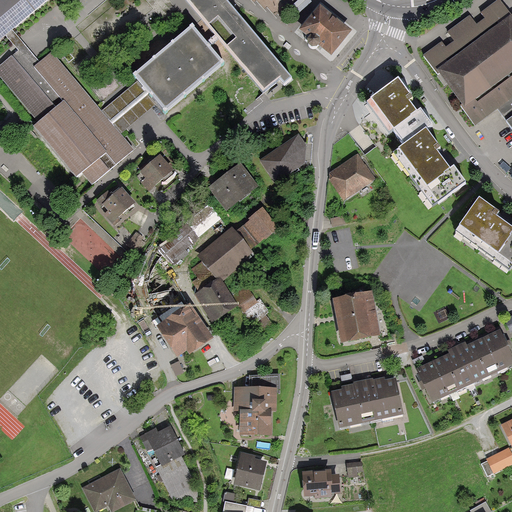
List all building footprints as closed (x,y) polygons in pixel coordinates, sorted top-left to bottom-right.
[(0,0),(0,40),(6,35),(13,30),(47,0),(0,0)] [(189,0),(265,91),(279,79),(284,85),(293,78),(226,0),(189,0)] [(310,0),(299,0),(291,7),(297,14),(312,2),(310,0)] [(425,57),(477,126),(499,110),(511,100),(511,15),(501,0),(425,57)] [(353,32),(322,6),(300,30),(308,37),(306,39),(308,41),(308,44),(312,48),(317,47),(318,46),(332,57),(353,32)] [(193,26),(135,76),(138,80),(158,103),(166,113),(225,64),(193,26)] [(0,75),(39,121),(62,102),(108,153),(82,172),(92,184),(134,150),(120,133),(158,103),(138,80),(101,110),(53,51),(39,61),(13,30),(6,35),(18,49),(0,64),(0,75)] [(408,100),(393,79),(364,100),(398,146),(389,153),(429,207),(461,183),(449,166),(444,170),(431,153),(436,149),(422,131),(429,126),(417,110),(413,113),(404,102),(408,100)] [(511,100),(499,110),(511,127),(511,100)] [(33,126),(76,177),(82,172),(108,153),(62,102),(39,121),(33,126)] [(204,116),(183,134),(195,149),(216,131),(204,116)] [(307,144),(300,134),(259,160),(273,179),(281,180),(305,164),(307,144)] [(140,171),(146,178),(141,182),(149,191),(174,169),(160,154),(140,171)] [(360,155),(333,176),(353,202),(380,181),(360,155)] [(259,186),(240,162),(208,187),(227,211),(259,186)] [(108,190),(96,200),(102,206),(104,204),(108,210),(104,213),(115,225),(121,220),(118,216),(134,202),(121,187),(111,195),(108,190)] [(506,272),(510,266),(511,263),(511,226),(509,231),(488,216),(492,211),(475,199),(451,233),(506,272)] [(210,204),(157,248),(173,266),(189,253),(186,250),(199,238),(198,237),(221,219),(210,204)] [(250,220),(243,225),(258,244),(265,238),(266,239),(280,228),(263,207),(248,218),(250,220)] [(232,227),(198,255),(203,261),(217,279),(220,277),(223,280),(256,255),(251,249),(258,244),(243,225),(236,231),(232,227)] [(137,231),(126,245),(137,253),(145,243),(142,240),(145,237),(137,231)] [(217,279),(203,261),(192,269),(198,277),(192,281),(199,291),(217,279)] [(199,291),(195,294),(212,322),(239,305),(233,296),(223,280),(220,277),(217,279),(199,291)] [(248,286),(233,296),(239,305),(244,312),(258,302),(248,286)] [(373,290),(334,298),(342,343),(382,335),(373,290)] [(190,303),(157,327),(176,358),(188,351),(190,354),(214,337),(190,303)] [(448,353),(418,367),(434,401),(511,365),(511,353),(501,329),(467,344),(466,342),(447,350),(448,353)] [(179,361),(171,365),(176,375),(184,372),(179,361)] [(342,390),(332,392),(340,429),(404,414),(396,378),(385,380),(385,377),(374,379),(374,377),(353,381),(354,384),(342,386),(342,390)] [(277,387),(234,387),(234,411),(240,411),(240,436),(272,436),(272,412),(276,412),(277,387)] [(511,418),(501,425),(511,446),(511,418)] [(156,428),(139,436),(157,470),(158,470),(173,498),(197,486),(181,456),(186,453),(171,425),(158,432),(156,428)] [(487,460),(481,463),(488,477),(511,464),(511,454),(509,448),(486,459),(487,460)] [(255,455),(241,452),(234,484),(260,490),(267,461),(254,459),(255,455)] [(347,463),(348,477),(358,476),(358,472),(363,471),(362,461),(347,463)] [(113,511),(137,499),(120,467),(82,488),(95,511),(96,511),(108,506),(110,511),(113,511)] [(302,471),(304,496),(314,496),(314,499),(332,497),(332,494),(341,493),(340,474),(331,474),(331,469),(302,471)] [(223,501),(226,502),(235,504),(237,494),(225,492),(223,501)] [(262,501),(249,498),(247,505),(261,507),(262,501)] [(245,511),(247,506),(235,504),(226,502),(223,511),(245,511)]
